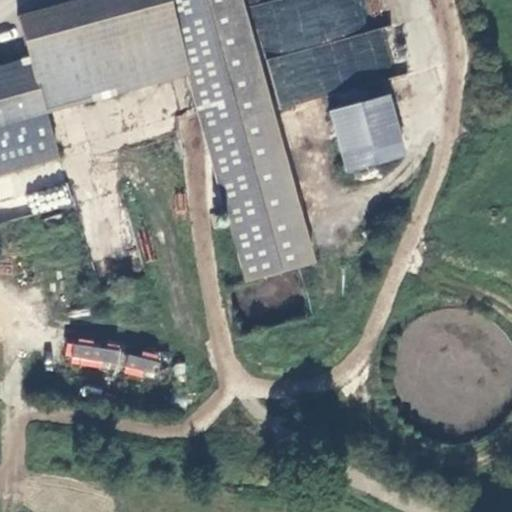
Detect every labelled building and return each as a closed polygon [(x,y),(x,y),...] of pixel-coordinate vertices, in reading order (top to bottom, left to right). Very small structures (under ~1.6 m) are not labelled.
[(53,114),(197,74),(254,282),(307,268),(234,0),(88,0),(27,17),(33,40),(0,49),(0,178),(66,158),(53,114)] [(270,80),(279,109),(346,90),(355,92),(359,74),(390,65),(393,53),(385,27),(361,34),(366,16),(360,0),(313,0),(311,12),(307,0),(295,0),(290,1),(282,36),(284,42),(279,60),(270,58),(276,78),(270,80)] [(413,156),(397,96),(339,112),(355,172),(413,156)] [(34,217),(73,202),(65,181),(26,196),(34,217)] [(65,343),(63,364),(116,370),(119,349),(65,343)] [(123,372),(152,381),(158,362),(129,353),(123,372)]
